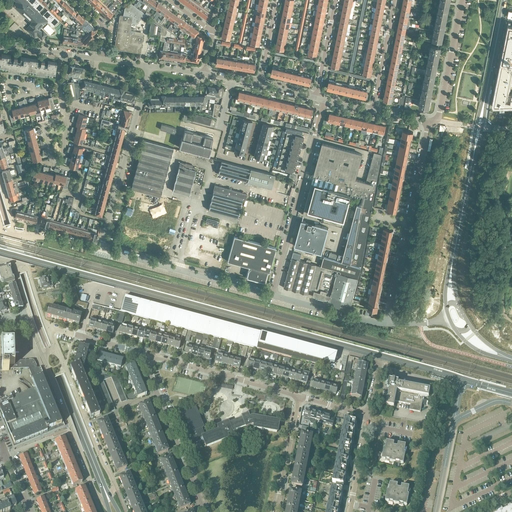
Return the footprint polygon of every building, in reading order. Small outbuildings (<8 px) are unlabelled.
[(14,4),(13,5),(15,6),(32,22),(31,23),(32,24),(27,29),(34,36),(37,34),(42,38),(46,34),(43,31),(42,32),(38,29),(44,23),(45,23),(47,21),(53,27),(59,21),(48,10),(43,16),(39,12),(44,6),(37,0),(28,0),(28,1),(26,0),(15,0),(17,2),(15,5),(14,4)] [(62,9),(62,10),(68,4),(64,0),(57,8),(60,11),(62,9)] [(99,0),(94,5),(98,9),(103,3),(106,0),(99,0)] [(123,1),(120,3),(125,8),(131,3),(130,3),(128,5),(123,0),(122,0),(122,1),(123,1)] [(142,0),(137,7),(138,8),(139,8),(139,7),(140,6),(142,3),(145,4),(148,0),(142,0)] [(141,9),(140,10),(145,13),(146,13),(151,5),(152,5),(153,3),(152,2),(153,0),(148,0),(145,4),(147,6),(145,9),(143,7),(142,9),(141,9)] [(146,13),(145,13),(149,16),(150,15),(151,14),(148,12),(152,7),(154,9),(155,9),(159,3),(158,2),(154,0),(153,0),(152,2),(153,3),(152,5),(151,5),(146,13)] [(197,0),(196,0),(195,1),(191,8),(195,11),(199,4),(196,2),(198,0),(197,0)] [(450,0),(440,0),(439,9),(448,11),(449,5),(448,4),(449,2),(450,2),(450,0)] [(98,9),(101,12),(107,6),(103,3),(98,9)] [(118,21),(114,49),(140,53),(142,35),(134,34),(135,31),(134,31),(134,28),(130,28),(131,23),(136,23),(137,24),(141,17),(146,21),(149,16),(145,13),(140,10),(138,8),(137,7),(134,5),(131,3),(125,8),(123,15),(121,14),(119,15),(118,21)] [(152,15),(151,16),(152,17),(154,19),(158,13),(160,11),(159,10),(161,8),(161,9),(163,6),(159,3),(155,9),(157,10),(153,16),(152,15)] [(201,3),(199,4),(195,11),(199,14),(203,7),(200,5),(202,3),(201,3)] [(71,7),(68,4),(62,10),(64,11),(62,13),(64,14),(71,7)] [(107,6),(101,12),(104,15),(103,16),(104,17),(113,8),(115,6),(113,4),(109,8),(107,6)] [(203,7),(199,14),(203,17),(208,10),(205,8),(206,6),(205,5),(203,7)] [(158,13),(154,19),(155,19),(155,20),(157,17),(158,16),(161,17),(163,15),(167,9),(163,6),(161,9),(161,8),(159,10),(160,11),(158,13)] [(67,18),(69,16),(75,10),(71,7),(64,14),(67,18)] [(113,8),(104,17),(107,20),(114,13),(116,15),(121,11),(118,8),(116,11),(113,8)] [(161,21),(160,23),(162,25),(163,23),(168,17),(168,16),(169,14),(170,15),(172,12),(171,12),(167,9),(163,15),(164,16),(161,21)] [(209,9),(208,10),(203,17),(208,20),(212,14),(209,11),(211,10),(209,9)] [(439,9),(436,24),(445,26),(446,20),(445,20),(446,17),(447,17),(448,11),(439,9)] [(76,11),(75,10),(69,16),(71,18),(67,22),(69,23),(79,13),(76,11)] [(168,17),(163,23),(165,24),(169,19),(171,20),(172,21),(176,15),(175,14),(171,12),(172,12),(170,15),(169,14),(168,16),(168,17)] [(73,21),(75,23),(82,16),(79,13),(69,23),(71,24),(73,23),(72,22),(73,21)] [(76,26),(78,27),(85,20),(82,16),(75,23),(74,24),(76,26)] [(182,19),(177,16),(173,22),(176,23),(175,25),(176,26),(178,24),(178,23),(179,21),(180,22),(182,19)] [(151,21),(149,35),(160,37),(162,25),(160,24),(151,18),(151,21)] [(179,26),(181,28),(186,22),(182,19),(180,22),(179,21),(178,23),(178,24),(176,26),(178,27),(179,26)] [(90,24),(85,20),(78,27),(75,30),(77,30),(79,31),(80,31),(83,28),(84,27),(86,28),(90,24)] [(190,25),(186,22),(181,28),(180,30),(182,32),(178,36),(180,37),(181,36),(182,36),(186,30),(186,29),(188,27),(188,28),(190,25)] [(55,31),(47,23),(43,28),(50,35),(55,31)] [(443,33),(444,32),(445,26),(436,24),(433,40),(440,41),(439,42),(442,42),(443,35),(442,35),(443,33)] [(160,37),(159,40),(167,41),(166,42),(176,43),(182,44),(184,44),(185,39),(179,38),(176,36),(162,25),(160,37)] [(187,32),(190,34),(194,28),(190,25),(188,28),(188,27),(186,29),(186,30),(182,36),(183,37),(187,32)] [(94,28),(93,27),(92,26),(87,31),(89,33),(85,36),(91,42),(95,38),(92,36),(95,33),(92,31),(94,28)] [(511,26),(509,26),(494,104),(495,105),(507,105),(511,104),(511,26)] [(198,31),(194,28),(190,34),(192,36),(190,39),(189,41),(190,42),(197,34),(198,32),(198,31)] [(199,32),(198,32),(197,34),(196,40),(203,42),(204,35),(201,34),(199,32)] [(230,34),(223,32),(221,38),(226,39),(226,41),(228,41),(229,39),(230,34)] [(88,46),(89,44),(91,42),(85,36),(83,38),(77,37),(76,45),(83,46),(85,43),(88,46)] [(160,50),(159,57),(164,58),(164,55),(165,55),(165,53),(167,42),(169,43),(164,42),(163,50),(160,50)] [(432,45),(429,61),(437,63),(439,57),(438,56),(439,54),(441,47),(440,47),(438,47),(432,46),(432,45)] [(25,69),(27,69),(29,58),(20,57),(20,60),(17,59),(17,56),(14,56),(13,59),(10,58),(10,55),(2,54),(1,56),(0,61),(0,63),(0,65),(3,65),(2,68),(8,69),(19,71),(19,70),(25,71),(25,69)] [(217,55),(215,64),(228,66),(230,57),(227,57),(227,56),(220,55),(217,55)] [(228,66),(232,67),(241,68),(242,59),(240,59),(240,58),(232,57),(230,57),(228,66)] [(38,59),(29,58),(27,69),(30,70),(30,72),(35,73),(46,75),(46,74),(52,75),(52,73),(55,73),(57,62),(48,61),(47,64),(44,64),(44,60),(41,60),(41,63),(37,63),(38,59)] [(241,68),(249,70),(254,70),(255,61),(252,61),(253,60),(245,59),(245,60),(242,59),(241,68)] [(436,69),(437,63),(429,61),(425,76),(434,78),(436,72),(435,71),(436,69)] [(279,68),(273,66),(271,74),(277,76),(279,68)] [(284,77),(286,69),(279,68),(277,76),(284,77)] [(291,79),(293,71),(286,69),(284,77),(291,79)] [(297,81),(299,73),(293,71),(291,79),(297,81)] [(304,82),(306,74),(299,73),(297,81),(304,82)] [(310,84),(312,76),(306,74),(304,82),(310,84)] [(425,76),(422,91),(431,93),(433,87),(432,87),(432,84),(433,84),(434,78),(425,76)] [(67,82),(70,100),(70,101),(72,100),(76,100),(74,87),(74,79),(71,80),(72,82),(69,82),(67,82)] [(327,88),(334,90),(335,82),(329,80),(327,88)] [(334,90),(340,91),(342,83),(335,82),(334,90)] [(340,91),(347,93),(348,85),(342,83),(340,91)] [(347,93),(353,94),(355,86),(348,85),(347,93)] [(353,94),(359,96),(361,88),(355,86),(353,94)] [(368,89),(366,89),(361,88),(359,96),(366,97),(368,89)] [(429,102),(429,100),(430,100),(430,99),(431,93),(422,91),(419,107),(426,108),(428,109),(429,102)] [(240,92),(239,92),(238,96),(237,95),(236,99),(240,100),(239,101),(243,102),(245,93),(244,93),(243,92),(241,92),(240,92)] [(247,93),(246,93),(245,93),(243,102),(246,103),(247,101),(249,102),(251,95),(249,94),(249,93),(247,93)] [(261,105),(263,97),(257,96),(255,105),(258,106),(259,104),(261,105)] [(51,109),(54,108),(52,97),(43,99),(45,108),(50,107),(51,109)] [(273,108),(274,108),(275,100),(269,99),(267,108),(269,109),(268,114),(272,115),(273,108)] [(214,101),(213,111),(212,116),(217,118),(220,104),(217,104),(217,102),(214,101)] [(281,102),(281,103),(279,111),(283,112),(283,110),(286,111),(287,103),(281,102)] [(297,118),(298,114),(300,106),(294,105),(292,114),(291,117),(297,118)] [(17,108),(8,110),(11,122),(15,121),(14,118),(19,117),(17,108)] [(311,113),(312,109),(310,109),(310,108),(308,108),(307,108),(306,108),(304,117),(307,118),(307,116),(311,117),(312,113),(311,113)] [(124,110),(123,111),(121,118),(129,121),(132,112),(124,110)] [(327,121),(334,122),(336,115),(330,113),(329,117),(328,117),(327,121)] [(190,120),(210,125),(212,118),(198,114),(184,114),(183,120),(190,122),(190,120)] [(120,124),(128,126),(129,121),(121,118),(118,117),(118,119),(121,120),(120,124)] [(239,123),(240,124),(240,123),(251,126),(252,122),(252,121),(241,118),(239,123)] [(263,123),(262,128),(271,131),(273,132),(274,127),(263,123)] [(174,133),(176,128),(161,124),(160,129),(174,133)] [(283,130),(273,166),(280,168),(293,172),(294,172),(303,136),(301,135),(302,131),(286,128),(285,131),(283,130)] [(123,137),(124,131),(117,129),(115,135),(123,137)] [(181,138),(179,147),(209,155),(212,146),(211,146),(213,138),(204,135),(204,136),(193,133),(193,132),(184,130),(182,138),(181,138)] [(0,146),(0,151),(16,146),(14,140),(8,141),(10,146),(5,148),(3,149),(2,146),(0,146)] [(173,148),(144,140),(144,141),(142,146),(142,147),(141,152),(140,153),(141,153),(138,164),(137,164),(137,165),(137,167),(136,170),(136,171),(135,172),(134,176),(134,177),(133,182),(132,183),(131,188),(131,189),(160,197),(173,148)] [(322,143),(322,144),(314,175),(313,175),(311,182),(312,183),(304,214),(303,213),(303,214),(343,224),(351,194),(352,188),(370,193),(372,184),(367,182),(355,179),(362,154),(323,143),(322,143)] [(111,151),(109,155),(117,157),(118,157),(118,154),(118,153),(120,148),(110,145),(109,145),(107,150),(111,151)] [(16,146),(0,151),(0,157),(9,154),(8,152),(10,151),(10,153),(14,151),(15,153),(17,152),(16,146)] [(257,147),(255,151),(264,154),(267,155),(268,149),(266,149),(257,147)] [(330,252),(328,257),(342,261),(361,267),(361,266),(372,208),(382,154),(379,153),(374,152),(373,157),(368,178),(367,182),(372,184),(370,193),(352,188),(351,194),(363,198),(360,205),(358,205),(357,204),(351,227),(343,255),(330,252)] [(11,159),(0,162),(0,165),(1,168),(3,167),(8,165),(7,163),(11,162),(11,159)] [(107,165),(115,167),(116,162),(108,160),(105,159),(104,165),(107,165)] [(172,191),(176,192),(189,195),(196,170),(195,170),(196,168),(192,167),(193,165),(180,161),(172,191)] [(274,177),(275,178),(275,176),(274,176),(274,175),(250,169),(251,168),(250,168),(250,169),(221,161),(218,171),(218,173),(247,181),(247,182),(247,181),(271,188),(274,177)] [(113,173),(105,171),(103,170),(103,172),(104,173),(104,176),(112,178),(113,173)] [(53,182),(54,182),(60,184),(63,175),(55,173),(55,175),(53,182)] [(70,177),(63,175),(60,184),(64,185),(63,188),(67,189),(70,177)] [(112,178),(104,176),(101,176),(100,181),(102,182),(110,184),(112,178)] [(213,191),(208,210),(237,218),(242,199),(245,200),(247,194),(231,189),(229,188),(228,189),(215,185),(213,191)] [(109,189),(101,187),(98,187),(97,192),(99,193),(107,195),(109,189)] [(8,195),(10,200),(17,198),(18,199),(20,198),(19,195),(21,194),(20,192),(19,193),(8,195)] [(38,224),(44,226),(47,218),(47,219),(49,211),(46,210),(45,212),(42,211),(38,224)] [(219,219),(206,216),(204,223),(217,226),(219,219)] [(50,228),(53,217),(52,217),(51,220),(47,219),(47,218),(44,226),(47,227),(50,228)] [(302,220),(299,230),(295,246),(321,253),(328,228),(302,220)] [(96,236),(97,236),(97,235),(98,235),(101,228),(98,227),(96,232),(92,231),(90,238),(92,239),(95,240),(96,236)] [(90,230),(87,229),(85,237),(90,238),(92,231),(93,229),(91,228),(90,230)] [(269,272),(276,247),(234,236),(227,261),(249,267),(246,277),(247,278),(264,282),(265,282),(268,272),(269,272)] [(301,254),(293,252),(292,258),(284,288),(308,294),(316,264),(310,263),(311,260),(307,259),(306,262),(300,260),(301,254)] [(320,263),(319,266),(321,266),(313,295),(330,300),(329,303),(350,309),(358,277),(361,267),(342,261),(328,257),(324,256),(322,263),(320,263)] [(0,278),(1,281),(2,281),(3,285),(15,282),(13,277),(12,278),(10,270),(8,270),(8,268),(10,267),(9,264),(7,265),(7,266),(0,267),(0,278)] [(6,288),(3,289),(4,292),(6,291),(6,292),(9,291),(17,289),(16,287),(16,286),(16,285),(15,285),(15,284),(14,284),(8,286),(9,288),(6,289),(6,288)] [(70,291),(69,297),(73,297),(76,306),(83,307),(82,309),(83,309),(86,310),(87,305),(79,302),(74,288),(71,289),(71,291),(70,291)] [(7,295),(4,296),(5,297),(5,298),(18,293),(18,292),(18,291),(17,290),(17,289),(9,291),(10,293),(7,294),(7,295)] [(126,313),(130,298),(125,297),(121,312),(126,313)] [(10,303),(8,304),(9,307),(11,306),(14,305),(21,303),(21,301),(20,299),(20,298),(12,300),(13,302),(10,303)] [(154,305),(130,298),(126,313),(150,320),(154,305)] [(11,306),(9,307),(10,309),(13,308),(13,310),(16,310),(16,311),(18,310),(19,310),(19,309),(23,308),(21,303),(14,305),(11,306)] [(154,305),(150,320),(169,325),(173,310),(154,305)] [(47,316),(63,320),(65,311),(49,307),(47,316)] [(192,315),(173,310),(169,325),(188,330),(192,315)] [(65,311),(63,320),(79,325),(81,316),(65,311)] [(212,320),(192,315),(188,330),(208,335),(212,320)] [(91,317),(88,327),(94,329),(96,321),(97,319),(94,318),(91,317)] [(212,320),(208,335),(227,341),(231,326),(212,320)] [(96,321),(94,329),(100,331),(102,323),(99,322),(96,321)] [(102,323),(100,331),(106,332),(108,325),(105,324),(106,322),(103,321),(102,323)] [(108,325),(106,332),(112,334),(114,326),(115,324),(109,322),(108,325)] [(127,327),(125,334),(131,336),(133,326),(127,325),(127,327)] [(246,330),(231,326),(227,341),(228,341),(231,342),(241,345),(246,330)] [(138,330),(136,337),(142,339),(145,330),(139,328),(138,330)] [(149,341),(151,333),(151,331),(145,330),(142,339),(149,341)] [(260,333),(246,330),(241,345),(256,348),(260,333)] [(155,342),(161,344),(163,336),(162,336),(163,334),(157,332),(157,335),(155,342)] [(149,341),(155,342),(157,335),(151,333),(149,341)] [(257,349),(263,350),(267,335),(261,333),(257,349)] [(263,350),(269,352),(273,337),(267,335),(263,350)] [(167,346),(169,336),(169,338),(163,336),(161,344),(167,346)] [(169,336),(167,346),(173,347),(175,338),(169,336)] [(269,352),(275,354),(279,338),(273,337),(269,352)] [(175,338),(173,347),(179,349),(181,341),(181,339),(175,338)] [(275,354),(281,355),(285,340),(279,338),(275,354)] [(281,355),(287,357),(291,342),(285,340),(281,355)] [(287,357),(293,358),(297,343),(291,342),(287,357)] [(3,361),(0,361),(0,370),(9,371),(12,371),(17,368),(16,365),(16,364),(15,364),(14,343),(12,343),(3,343),(3,361)] [(293,358),(299,360),(303,345),(297,343),(293,358)] [(187,344),(187,346),(185,354),(191,355),(193,346),(187,344)] [(75,359),(73,366),(76,365),(81,366),(83,367),(83,366),(87,351),(88,348),(82,346),(81,346),(79,345),(78,350),(75,359)] [(299,360),(305,362),(309,346),(303,345),(299,360)] [(193,346),(191,355),(197,357),(199,347),(193,346)] [(305,362),(311,363),(315,348),(309,346),(305,362)] [(197,357),(203,359),(205,349),(205,351),(199,349),(199,347),(197,357)] [(311,363),(317,365),(321,350),(315,348),(311,363)] [(205,349),(203,359),(209,360),(211,353),(211,351),(205,349)] [(317,365),(323,367),(327,351),(321,350),(317,365)] [(329,368),(330,363),(334,364),(336,354),(333,353),(327,351),(323,367),(330,368),(329,368)] [(99,353),(97,361),(103,363),(105,354),(102,353),(99,353)] [(105,354),(103,363),(109,364),(111,356),(108,355),(105,354)] [(222,356),(220,363),(226,365),(228,357),(229,355),(223,354),(222,356)] [(111,356),(109,364),(114,366),(117,358),(116,357),(114,357),(111,356)] [(226,365),(232,367),(234,359),(228,357),(226,365)] [(232,367),(239,368),(241,358),(235,357),(234,359),(232,367)] [(122,359),(119,358),(117,358),(114,366),(120,368),(123,359),(122,359)] [(255,359),(249,358),(247,367),(252,369),(255,359)] [(255,359),(252,369),(258,371),(261,361),(255,359)] [(25,360),(21,361),(21,369),(28,368),(31,375),(30,376),(32,380),(33,380),(40,377),(43,376),(44,375),(40,367),(37,369),(34,361),(34,360),(30,360),(25,360)] [(261,361),(258,371),(264,372),(266,365),(260,363),(261,361)] [(266,365),(264,372),(270,374),(273,364),(267,363),(266,365)] [(270,374),(276,375),(279,366),(273,364),(270,374)] [(366,370),(366,369),(366,367),(367,366),(357,364),(354,380),(363,382),(364,381),(363,381),(364,379),(366,370)] [(73,366),(70,367),(71,372),(72,372),(73,374),(75,381),(77,385),(86,381),(80,368),(81,367),(81,366),(76,365),(73,366)] [(139,377),(138,374),(135,368),(136,368),(134,365),(133,365),(133,366),(125,369),(131,383),(140,380),(139,376),(139,377)] [(319,368),(320,366),(314,365),(312,372),(312,374),(315,375),(316,372),(317,367),(319,368)] [(279,366),(276,375),(282,377),(285,368),(279,366)] [(282,377),(288,379),(291,369),(285,368),(282,377)] [(291,369),(288,379),(294,380),(297,371),(291,369)] [(94,371),(92,371),(95,377),(97,383),(103,381),(111,378),(111,377),(114,376),(107,374),(94,371)] [(294,380),(300,382),(303,372),(297,371),(294,380)] [(303,372),(300,382),(306,384),(308,378),(309,379),(311,374),(309,373),(303,371),(303,372)] [(0,399),(1,402),(0,402),(0,408),(3,416),(1,417),(14,447),(15,447),(48,433),(47,431),(57,427),(58,427),(58,425),(62,424),(63,423),(43,376),(40,377),(0,393),(0,399)] [(317,380),(314,379),(311,388),(317,390),(319,382),(320,379),(318,379),(317,380)] [(145,391),(144,390),(141,383),(142,383),(140,380),(131,383),(137,398),(144,395),(145,396),(146,395),(145,391)] [(361,395),(363,386),(362,386),(363,383),(363,382),(354,380),(351,397),(360,398),(360,397),(361,395)] [(389,389),(386,405),(394,407),(395,402),(410,405),(409,410),(420,412),(424,396),(429,397),(430,390),(399,383),(399,382),(389,380),(388,386),(388,387),(388,389),(389,389)] [(77,385),(78,389),(79,388),(82,397),(83,401),(84,401),(92,398),(86,381),(77,385)] [(325,383),(323,391),(329,393),(332,383),(331,385),(325,383)] [(332,383),(329,393),(335,395),(337,386),(338,386),(334,385),(334,384),(332,383)] [(84,401),(83,401),(85,405),(88,410),(89,414),(91,419),(93,418),(93,417),(99,415),(92,398),(84,401)] [(138,407),(145,423),(155,419),(152,413),(152,412),(151,409),(148,403),(149,403),(148,403),(138,407)] [(186,420),(182,421),(186,433),(187,433),(191,444),(192,444),(194,443),(203,439),(203,441),(206,447),(207,447),(227,439),(228,439),(226,435),(231,433),(231,432),(245,427),(246,427),(251,425),(254,425),(253,429),(254,429),(254,428),(276,432),(276,433),(277,433),(279,422),(275,421),(252,417),(249,419),(247,415),(242,417),(242,419),(228,425),(228,423),(217,427),(219,431),(204,436),(201,428),(203,428),(203,427),(202,427),(198,416),(196,412),(200,410),(199,407),(195,409),(195,408),(195,407),(194,408),(183,412),(183,413),(186,420)] [(305,417),(311,419),(313,411),(307,409),(305,417)] [(317,420),(319,413),(313,411),(311,419),(314,419),(313,421),(316,422),(316,420),(317,420)] [(325,414),(324,414),(319,413),(317,420),(320,421),(320,423),(322,423),(323,422),(325,414)] [(331,416),(325,414),(323,422),(326,423),(326,425),(332,427),(335,419),(330,417),(331,416)] [(107,419),(97,424),(100,430),(99,430),(100,433),(101,433),(103,440),(113,436),(107,419)] [(145,423),(151,439),(161,435),(158,428),(159,428),(158,425),(157,426),(155,419),(145,423)] [(345,419),(342,435),(352,437),(354,431),(354,430),(354,428),(355,428),(354,428),(356,422),(356,421),(353,421),(351,420),(345,419)] [(300,444),(299,451),(309,453),(313,436),(302,434),(301,441),(300,444)] [(167,451),(165,444),(164,441),(164,442),(161,435),(151,439),(158,455),(168,451),(167,451)] [(351,447),(351,446),(351,444),(352,437),(342,435),(339,451),(349,453),(351,447)] [(464,435),(460,446),(477,450),(511,448),(511,437),(480,440),(464,435)] [(120,452),(113,436),(103,440),(106,446),(107,449),(110,456),(120,452)] [(58,441),(55,442),(61,457),(70,453),(68,447),(67,444),(64,438),(58,441)] [(403,464),(406,453),(404,453),(406,445),(398,444),(398,445),(394,444),(394,443),(387,441),(385,449),(384,449),(382,460),(386,460),(390,460),(389,462),(396,463),(396,462),(400,462),(399,463),(403,464)] [(306,470),(309,453),(299,451),(298,458),(297,458),(297,461),(296,468),(306,470)] [(339,451),(336,467),(346,469),(347,462),(348,462),(348,460),(348,459),(349,453),(339,451)] [(126,468),(120,452),(110,456),(113,462),(112,462),(114,465),(116,471),(116,472),(126,468)] [(70,453),(61,457),(67,471),(76,468),(74,462),(73,459),(70,453)] [(20,457),(19,457),(20,459),(19,460),(21,462),(21,463),(28,460),(26,454),(20,457)] [(170,458),(170,457),(161,461),(167,477),(176,474),(174,467),(173,464),(170,458)] [(452,489),(452,492),(456,493),(456,494),(465,495),(469,495),(470,492),(472,488),(470,487),(471,484),(472,485),(473,481),(472,480),(472,477),(473,478),(474,474),(473,473),(474,470),(476,467),(474,466),(475,463),(459,459),(458,463),(456,463),(456,467),(457,467),(457,470),(456,470),(456,474),(456,475),(456,477),(454,477),(454,481),(452,481),(452,488),(452,489)] [(28,460),(21,463),(22,465),(23,467),(24,468),(31,465),(28,460)] [(31,465),(24,468),(24,470),(25,473),(26,474),(33,471),(31,465)] [(345,475),(346,469),(336,467),(332,483),(338,484),(340,484),(343,485),(343,484),(344,478),(345,478),(344,478),(345,476),(345,475)] [(76,468),(67,471),(73,486),(82,482),(80,476),(79,473),(76,468)] [(302,487),(306,470),(296,468),(294,475),(294,477),(293,477),(293,478),(294,478),(292,484),(292,485),(302,487)] [(33,471),(26,474),(26,475),(26,476),(27,478),(28,479),(35,476),(33,471)] [(126,494),(136,490),(129,474),(119,478),(122,485),(123,488),(126,494)] [(167,477),(173,494),(183,490),(180,483),(181,483),(180,483),(179,481),(180,481),(179,480),(176,474),(167,477)] [(35,476),(28,479),(29,481),(28,481),(30,483),(30,484),(37,482),(35,476)] [(37,482),(30,484),(31,486),(30,486),(32,489),(32,490),(39,487),(37,482)] [(387,491),(386,496),(385,501),(389,502),(390,501),(393,502),(393,503),(399,505),(400,503),(403,504),(403,505),(407,506),(409,495),(408,495),(409,487),(406,486),(402,485),(401,486),(398,486),(398,485),(390,483),(389,491),(387,491)] [(39,487),(32,490),(33,491),(32,492),(34,494),(34,495),(36,494),(41,492),(39,487)] [(77,491),(75,492),(81,506),(90,502),(88,496),(84,488),(79,490),(77,491)] [(331,488),(328,503),(339,506),(340,499),(341,499),(340,499),(341,497),(341,496),(342,490),(339,489),(337,488),(337,489),(331,488)] [(132,510),(142,506),(136,490),(126,494),(128,501),(129,504),(130,504),(132,510)] [(180,510),(190,506),(189,505),(189,506),(187,499),(186,497),(186,496),(183,490),(173,494),(180,510)] [(289,501),(288,508),(298,510),(301,496),(302,493),(291,491),(290,498),(289,498),(289,499),(290,499),(289,501)] [(37,500),(36,500),(37,502),(37,503),(38,505),(39,506),(46,503),(44,500),(46,499),(45,497),(43,498),(37,500)] [(13,498),(6,501),(9,508),(16,506),(13,498)] [(6,501),(0,503),(0,511),(5,511),(10,510),(9,508),(6,501)] [(90,502),(81,506),(83,511),(94,511),(93,509),(93,508),(90,502)] [(46,503),(39,506),(40,508),(39,508),(41,511),(48,509),(46,503)] [(337,511),(338,511),(339,506),(328,503),(326,511),(337,511)] [(468,511),(468,508),(468,504),(463,504),(463,503),(454,503),(450,503),(450,507),(449,507),(447,511),(468,511)]
